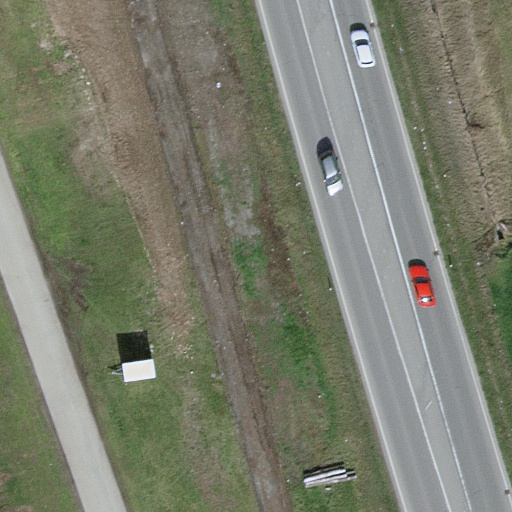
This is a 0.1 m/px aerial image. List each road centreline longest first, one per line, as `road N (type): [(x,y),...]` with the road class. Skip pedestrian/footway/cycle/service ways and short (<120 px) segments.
road 1 (secondary): [(280,0),(440,511)]
road 2 (track): [(279,511),(144,0)]
road 3 (secondary): [(480,511),(346,0)]
road 4 (residential): [(0,215),(104,511)]
